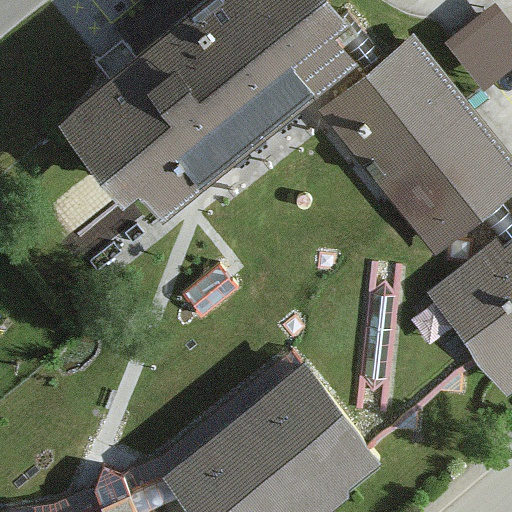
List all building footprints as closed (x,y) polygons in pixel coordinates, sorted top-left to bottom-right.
[(190,0),(58,105),(120,184),(141,167),(165,196),(216,156),(371,33),(345,0),(190,0)] [(511,17),(497,0),(490,0),(443,34),(480,84),(511,59),(511,17)] [(511,163),(404,25),(311,98),(428,248),(511,182),(511,163)] [(92,169),(69,209),(104,229),(127,189),(92,169)] [(511,213),(424,287),(508,385),(511,381),(511,213)] [(38,511),(301,511),(375,453),(302,357),(129,484),(123,470),(103,463),(96,481),(102,495),(64,508),(38,511)]
